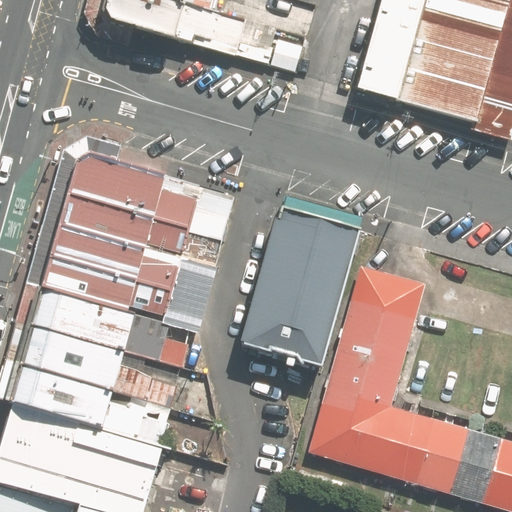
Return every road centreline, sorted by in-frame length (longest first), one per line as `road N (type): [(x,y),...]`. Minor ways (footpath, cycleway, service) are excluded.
road 1 (residential): [(511,199),(159,102)]
road 2 (residential): [(32,42),(125,75),(159,102)]
road 3 (residential): [(159,102),(64,101),(19,88)]
